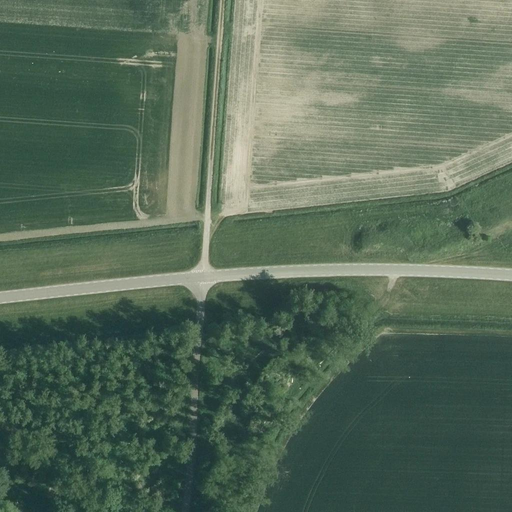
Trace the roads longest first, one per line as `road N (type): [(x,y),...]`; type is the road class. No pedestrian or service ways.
road 1 (tertiary): [(511,275),(203,276)]
road 2 (tertiary): [(0,297),(203,276)]
road 3 (track): [(210,160),(222,0)]
